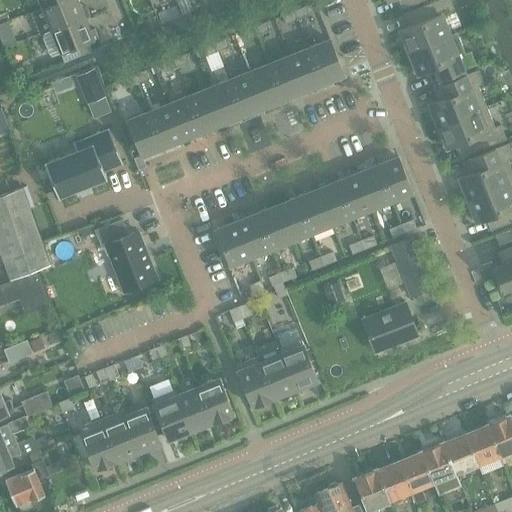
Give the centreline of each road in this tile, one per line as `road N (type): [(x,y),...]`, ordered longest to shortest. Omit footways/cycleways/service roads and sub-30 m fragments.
road 1 (residential): [(85,362),(199,314),(168,216),(178,196),(395,107)]
road 2 (tertiary): [(159,511),(501,369)]
road 3 (residential): [(501,369),(395,107)]
